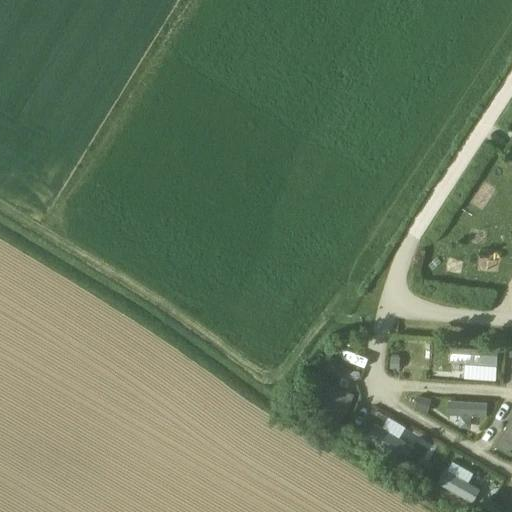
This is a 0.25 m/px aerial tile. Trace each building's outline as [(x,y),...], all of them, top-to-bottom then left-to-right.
[(451,348),(450,364),(497,368),(498,352),(451,348)] [(306,422),(321,428),(337,389),(322,382),(306,422)] [(433,400),(419,396),(414,410),(429,415),(433,400)] [(488,404),(449,402),(448,417),(487,419),(488,404)] [(511,420),(495,448),(509,456),(511,451),(511,420)] [(373,425),(365,438),(408,463),(416,449),(373,425)] [(444,471),(436,485),(479,510),(487,496),(444,471)]
